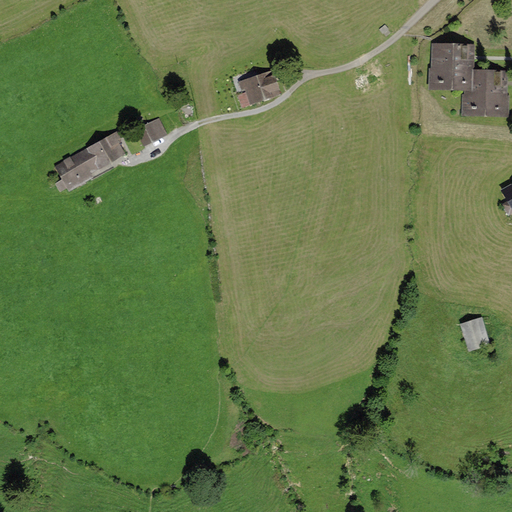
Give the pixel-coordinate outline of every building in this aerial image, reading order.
[(425,90),(462,92),(465,49),(428,46),(425,90)] [(372,62),(351,70),(362,98),(383,90),(372,62)] [(465,72),(460,116),(499,121),(504,77),(465,72)] [(252,77),(237,80),(243,105),(255,102),(254,94),(271,90),(268,79),(253,83),(252,77)] [(135,132),(142,149),(166,139),(159,122),(135,132)] [(119,156),(107,136),(70,156),(81,177),(119,156)] [(58,178),(62,187),(69,183),(64,174),(58,178)] [(511,189),(496,198),(508,221),(511,218),(511,189)] [(479,319),(455,323),(460,350),(484,346),(479,319)]
